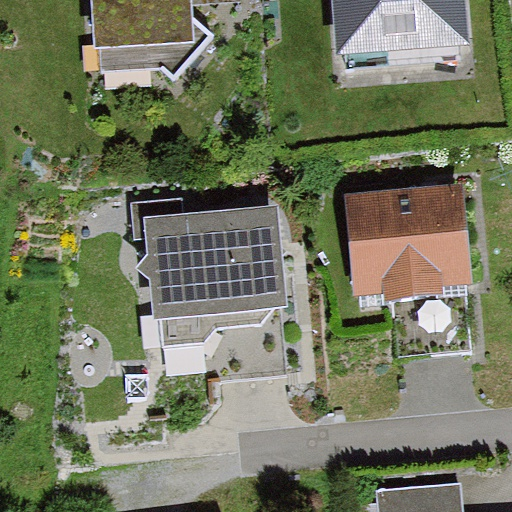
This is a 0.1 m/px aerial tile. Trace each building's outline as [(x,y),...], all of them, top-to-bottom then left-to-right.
[(89,0),(93,59),(101,59),(102,79),(163,75),(176,87),(217,41),(195,21),(195,9),(243,6),(242,0),(89,0)] [(332,0),(338,63),(472,52),(468,0),(332,0)] [(346,200),(355,302),(386,299),(387,307),(395,306),(400,361),(473,355),(469,303),(443,305),(443,296),(475,293),(466,189),(346,200)] [(286,314),(278,214),(146,224),(149,261),(138,276),(151,286),(155,330),(204,326),(208,383),(283,377),(278,314),(286,314)] [(464,511),(462,486),(378,494),(379,511),(464,511)]
